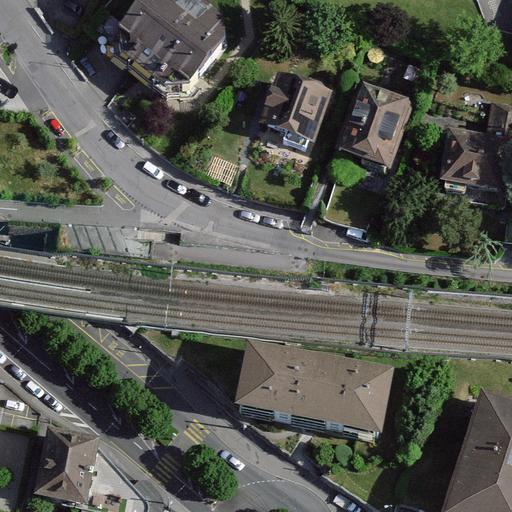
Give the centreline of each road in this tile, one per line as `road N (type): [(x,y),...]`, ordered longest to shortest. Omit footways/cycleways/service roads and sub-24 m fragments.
road 1 (residential): [(0,18),(73,114),(149,191),(221,233),(304,252),(511,276)]
road 2 (primary): [(268,491),(0,272)]
road 3 (primary): [(0,329),(209,511)]
